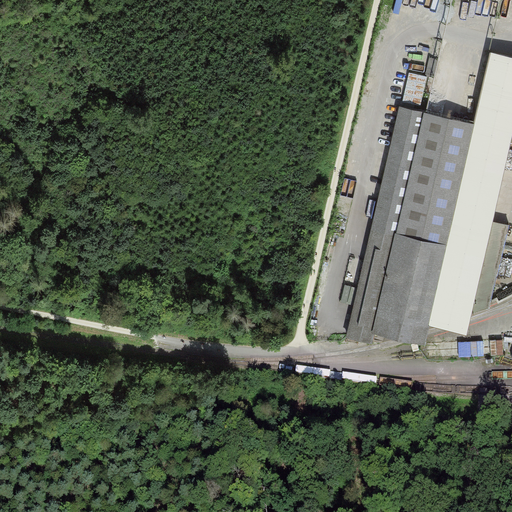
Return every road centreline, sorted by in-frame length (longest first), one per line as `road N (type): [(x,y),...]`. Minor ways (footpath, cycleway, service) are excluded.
road 1 (track): [(295,356),(377,0)]
road 2 (track): [(0,305),(295,356)]
